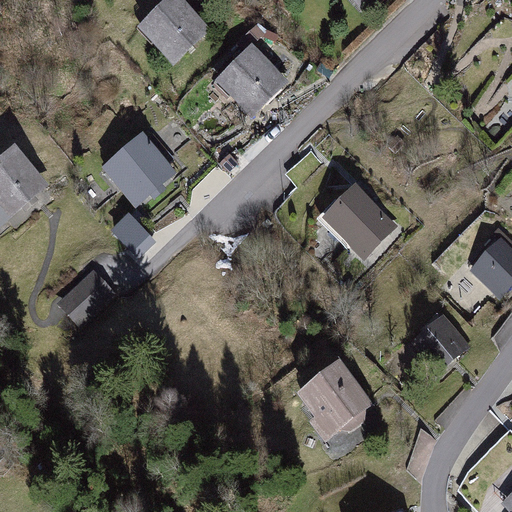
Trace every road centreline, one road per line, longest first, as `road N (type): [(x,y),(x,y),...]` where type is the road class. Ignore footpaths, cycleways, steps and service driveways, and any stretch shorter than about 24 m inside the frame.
road 1 (residential): [(424,0),(123,277)]
road 2 (residential): [(425,511),(433,456),(511,357)]
